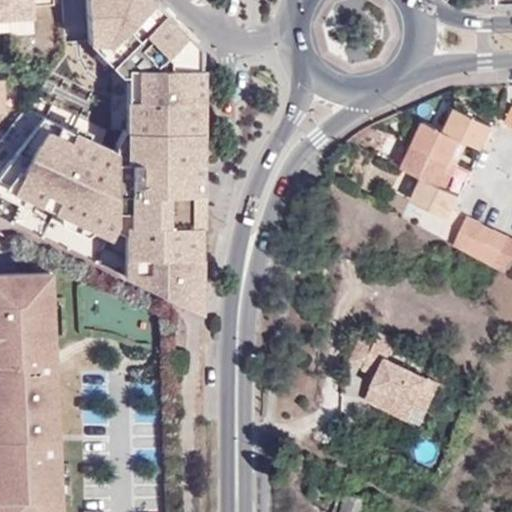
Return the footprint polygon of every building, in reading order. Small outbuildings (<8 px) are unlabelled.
[(33,13),(32,0),(0,0),(0,15),(9,15),(33,13)] [(84,0),(87,44),(92,54),(121,83),(126,82),(125,109),(125,134),(114,151),(115,160),(19,113),(0,138),(0,197),(109,248),(115,237),(125,241),(124,275),(133,279),(203,312),(201,271),(201,180),(203,59),(203,47),(191,36),(154,0),(84,0)] [(0,28),(9,28),(9,15),(0,15),(0,28)] [(483,146),(493,124),(456,106),(446,129),(462,137),(483,146)] [(462,137),(446,129),(425,119),(413,142),(452,160),(462,137)] [(452,160),(413,142),(402,165),(423,175),(441,183),(452,160)] [(453,210),(461,192),(441,183),(423,175),(411,198),(449,215),(453,210)] [(468,249),(481,222),(467,215),(454,242),(468,249)] [(481,256),(494,227),(481,222),(468,249),(481,256)] [(495,264),(508,234),(494,227),(481,256),(495,264)] [(508,270),(511,262),(511,235),(508,234),(495,264),(508,270)] [(0,511),(61,511),(50,267),(0,269),(0,511)] [(390,346),(394,338),(380,330),(375,339),(390,346)] [(363,333),(350,361),(362,367),(375,339),(363,333)] [(386,355),(390,346),(375,339),(362,367),(376,374),(365,397),(384,406),(390,391),(414,403),(426,408),(439,381),(386,355)] [(357,371),(347,394),(362,400),(372,377),(357,371)] [(414,403),(390,391),(384,406),(407,417),(414,403)] [(364,511),(369,499),(350,492),(342,511),(364,511)]
